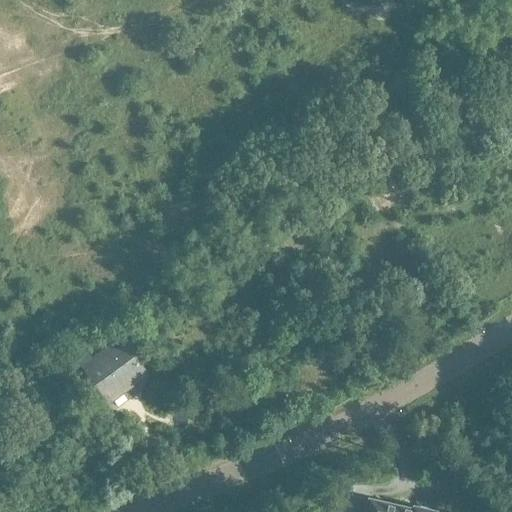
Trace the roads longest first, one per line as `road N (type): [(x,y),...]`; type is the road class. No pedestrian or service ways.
road 1 (residential): [(143,511),(373,411),(511,326)]
road 2 (unknown): [(511,354),(385,430),(206,511)]
